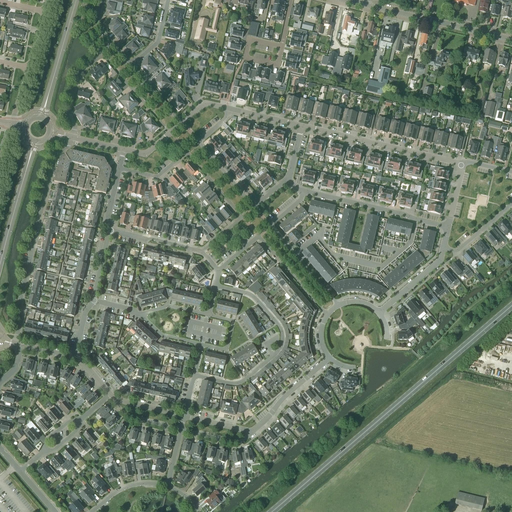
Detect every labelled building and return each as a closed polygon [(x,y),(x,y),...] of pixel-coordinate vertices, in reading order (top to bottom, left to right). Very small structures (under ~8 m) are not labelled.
[(116,0),(116,2),(108,1),(107,4),(109,4),(107,11),(110,11),(109,15),(113,16),(117,15),(117,14),(120,15),(121,12),(119,11),(120,7),(122,7),(123,1),(118,0),(116,0)] [(207,0),(206,8),(211,9),(212,5),(220,7),(221,0),(207,0)] [(227,0),(226,6),(232,8),(233,5),(239,7),(243,8),(243,7),(244,8),(245,0),(227,0)] [(247,11),(253,12),(255,2),(251,1),(251,0),(245,0),(244,8),(248,8),(247,11)] [(264,11),(266,0),(258,0),(258,6),(255,5),(252,16),(258,17),(260,10),(264,11)] [(479,12),(487,13),(489,2),(481,0),(479,12)] [(155,7),(157,8),(158,4),(143,1),(142,4),(146,5),(145,9),(143,9),(143,11),(154,14),(155,7)] [(276,17),(276,20),(282,22),(283,16),(282,16),(283,11),(284,11),(285,8),(284,7),(285,3),(280,2),(277,17),(276,17)] [(292,6),(290,14),(300,16),(303,5),(296,4),(295,7),(292,6)] [(505,8),(503,17),(510,19),(511,16),(511,4),(509,4),(508,8),(505,8)] [(498,16),(500,7),(499,7),(499,6),(497,5),(497,6),(492,5),(490,14),(498,16)] [(170,15),(170,16),(181,19),(183,20),(186,10),(177,8),(176,11),(175,11),(174,11),(172,10),(170,15)] [(307,17),(316,19),(318,11),(314,10),(314,11),(309,10),(307,17)] [(334,24),(331,24),(333,15),(332,14),(330,13),(329,14),(326,14),(324,25),(329,27),(327,36),(331,37),(334,24)] [(9,14),(8,19),(10,19),(15,20),(15,23),(26,25),(27,17),(16,15),(14,15),(9,14)] [(138,22),(137,25),(152,29),(153,25),(151,25),(153,19),(142,16),(141,18),(140,18),(139,22),(138,22)] [(172,28),(181,30),(182,24),(180,24),(181,19),(170,16),(169,18),(170,18),(169,23),(171,24),(172,23),(173,25),(172,28)] [(200,19),(195,40),(204,42),(209,21),(200,19)] [(114,35),(126,26),(124,23),(122,24),(118,20),(116,21),(114,20),(113,20),(111,22),(110,23),(112,25),(109,27),(113,32),(112,33),(114,35)] [(348,30),(347,35),(352,36),(356,37),(356,36),(358,36),(359,32),(357,31),(352,30),(353,28),(354,28),(355,24),(354,23),(355,22),(354,21),(351,20),(350,20),(348,30)] [(249,36),(257,38),(260,24),(252,22),(249,36)] [(378,29),(374,28),(375,24),(369,23),(369,25),(368,25),(366,33),(362,32),(360,41),(365,42),(366,36),(367,36),(368,34),(372,35),(372,36),(376,37),(378,29)] [(151,32),(152,29),(137,25),(137,28),(136,29),(141,29),(139,36),(148,38),(150,32),(151,32)] [(232,25),(231,29),(233,29),(232,36),(242,38),(244,31),(240,30),(241,27),(236,26),(233,25),(232,25)] [(122,42),(130,34),(129,33),(127,34),(125,31),(128,28),(126,26),(114,35),(117,38),(118,37),(122,42)] [(390,28),(384,27),(380,44),(386,45),(390,28)] [(395,29),(390,28),(386,45),(386,44),(392,46),(395,32),(394,32),(395,29)] [(180,36),(181,31),(172,29),(171,31),(170,32),(169,31),(166,30),(165,33),(166,34),(165,38),(176,40),(177,36),(180,36)] [(10,30),(9,34),(10,34),(9,37),(11,38),(23,41),(24,33),(22,32),(22,31),(16,30),(16,31),(13,30),(12,30),(10,30)] [(293,33),(291,39),(302,42),(303,36),(306,36),(307,32),(297,30),(296,33),(293,33)] [(399,34),(395,52),(400,53),(402,44),(410,46),(411,46),(412,47),(414,41),(411,41),(413,33),(407,32),(406,36),(405,36),(405,37),(404,37),(404,35),(399,34)] [(428,37),(422,35),(419,47),(422,48),(422,49),(426,50),(426,51),(428,45),(426,45),(428,37)] [(140,49),(143,46),(141,43),(139,45),(137,42),(138,40),(136,38),(125,47),(127,50),(128,49),(132,54),(139,48),(140,49)] [(230,38),(228,42),(231,43),(229,49),(240,52),(242,45),(238,44),(239,40),(230,38)] [(291,39),(290,46),(293,47),(293,50),(302,53),(303,49),(300,48),(301,44),(302,42),(291,39)] [(164,50),(161,52),(167,60),(173,55),(174,52),(174,51),(176,51),(182,53),(183,52),(183,49),(184,48),(184,45),(178,44),(177,47),(169,45),(166,44),(165,48),(164,50)] [(11,45),(9,53),(20,55),(22,48),(11,45)] [(465,49),(463,57),(466,58),(466,60),(471,61),(472,60),(477,62),(479,52),(478,52),(478,51),(476,51),(475,51),(465,49)] [(483,57),(484,58),(483,63),(490,65),(493,66),(495,54),(493,53),(493,52),(491,52),(491,51),(488,50),(488,51),(486,51),(486,52),(485,51),(483,57)] [(226,51),(225,55),(227,56),(226,62),(236,64),(238,57),(234,57),(235,53),(226,51)] [(288,54),(286,61),(297,63),(298,57),(301,58),(302,54),(292,51),(291,55),(288,54)] [(332,74),(336,75),(339,62),(336,61),(337,55),(333,54),(334,54),(331,53),(331,54),(330,54),(329,59),(323,57),(321,65),(334,68),(332,74)] [(440,64),(442,65),(442,63),(445,64),(445,65),(449,66),(450,64),(450,61),(451,61),(452,55),(441,53),(440,58),(437,57),(436,61),(430,60),(429,66),(435,67),(435,66),(439,67),(440,64)] [(150,54),(148,56),(143,60),(145,62),(140,66),(142,68),(142,69),(144,71),(152,64),(148,60),(152,57),(150,54)] [(508,67),(511,57),(508,56),(506,55),(507,55),(506,54),(504,54),(503,54),(502,54),(501,57),(500,57),(498,63),(500,63),(499,66),(500,66),(500,67),(503,68),(504,67),(505,68),(505,67),(508,67)] [(342,63),(339,62),(336,75),(340,76),(342,70),(348,71),(349,66),(350,66),(351,62),(350,62),(351,59),(344,57),(342,63)] [(206,68),(208,61),(202,60),(202,61),(199,61),(198,63),(201,64),(200,66),(206,68)] [(286,61),(285,68),(288,68),(288,72),(291,73),(297,74),(298,70),(295,69),(297,63),(286,61)] [(156,68),(152,64),(144,71),(146,74),(146,73),(148,75),(153,71),(155,74),(163,67),(161,64),(156,68)] [(244,64),(241,75),(248,77),(247,79),(251,80),(253,71),(250,70),(251,66),(244,64)] [(97,81),(108,71),(103,65),(99,68),(98,66),(89,73),(92,76),(93,77),(93,78),(94,78),(97,81)] [(253,71),(251,80),(255,81),(255,78),(262,80),(264,69),(257,67),(256,71),(253,71)] [(390,70),(381,68),(377,83),(387,85),(388,81),(389,78),(390,70)] [(264,69),(262,80),(267,81),(267,84),(271,85),(273,75),(270,74),(271,71),(264,69)] [(0,70),(0,78),(7,80),(9,73),(0,70)] [(187,87),(188,87),(189,88),(190,88),(191,87),(192,87),(194,87),(193,80),(199,79),(198,73),(192,74),(192,71),(185,72),(187,87)] [(156,85),(158,88),(168,79),(162,72),(157,76),(159,78),(154,82),(156,85)] [(273,75),(271,85),(275,86),(275,83),(282,85),(284,74),(277,72),(276,76),(273,75)] [(168,79),(158,88),(160,90),(161,90),(163,92),(165,90),(167,92),(169,90),(175,86),(176,85),(175,84),(173,82),(172,83),(168,79)] [(116,97),(122,92),(120,90),(123,88),(120,85),(121,84),(118,80),(116,81),(111,85),(117,92),(114,95),(116,97)] [(387,85),(377,83),(368,81),(366,92),(384,96),(387,85)] [(217,87),(218,85),(206,82),(204,91),(211,92),(213,92),(213,93),(219,94),(220,92),(227,94),(229,85),(222,83),(221,88),(217,87)] [(93,96),(96,93),(98,96),(100,94),(98,92),(96,93),(88,83),(83,87),(84,88),(83,90),(80,89),(80,91),(79,92),(79,93),(79,94),(79,95),(78,97),(88,100),(90,95),(93,96)] [(233,87),(231,95),(238,97),(237,100),(245,101),(246,97),(247,97),(248,92),(241,90),(241,89),(233,87)] [(179,90),(177,92),(177,93),(174,95),(176,97),(174,98),(175,100),(172,103),(174,105),(173,106),(179,112),(185,106),(185,105),(184,106),(181,103),(184,101),(183,100),(186,98),(179,90)] [(266,99),(268,93),(261,91),(260,95),(255,94),(255,95),(254,95),(253,99),(253,102),(253,103),(258,104),(261,104),(262,99),(266,99),(265,101),(266,101),(266,99)] [(274,94),(268,93),(266,99),(269,100),(268,106),(271,107),(271,108),(275,109),(275,108),(276,108),(277,105),(278,105),(279,101),(278,100),(273,98),(274,94)] [(124,108),(125,107),(134,99),(132,97),(131,98),(129,95),(124,99),(122,97),(118,101),(124,108)] [(286,109),(286,110),(288,111),(291,112),(294,97),(286,95),(283,108),(286,109)] [(296,111),(298,112),(301,99),(294,97),(291,112),(294,112),(295,113),(296,111)] [(484,102),(481,116),(484,117),(484,118),(489,119),(492,120),(492,119),(495,120),(497,109),(498,109),(499,106),(500,101),(500,99),(496,98),(495,100),(494,105),(484,102)] [(136,102),(134,99),(125,107),(127,110),(126,111),(131,116),(137,111),(134,108),(137,105),(135,102),(136,102)] [(302,114),(305,115),(309,100),(301,99),(298,112),(301,112),(301,114),(302,114)] [(116,103),(114,100),(108,105),(111,108),(116,103)] [(310,115),(313,115),(316,102),(309,100),(305,115),(308,116),(310,116),(310,115)] [(317,118),(320,118),(323,104),(316,102),(313,115),(316,116),(315,117),(317,118)] [(77,117),(79,120),(88,114),(90,113),(85,105),(81,104),(76,108),(75,109),(77,112),(78,112),(79,113),(76,114),(78,117),(77,117)] [(325,118),(327,119),(330,106),(323,104),(320,118),(323,119),(324,120),(325,118)] [(331,121),(334,122),(338,107),(330,106),(327,119),(330,119),(330,121),(331,121)] [(339,122),(342,122),(345,109),(338,107),(334,122),(337,123),(338,123),(339,123),(339,122)] [(346,125),(349,125),(352,111),(345,109),(342,122),(345,123),(344,124),(346,125)] [(495,120),(495,121),(502,123),(505,111),(501,110),(498,109),(497,109),(495,120)] [(354,125),(357,126),(360,113),(352,111),(349,125),(352,126),(354,126),(354,125)] [(511,114),(505,112),(503,120),(510,122),(511,114)] [(361,128),(364,129),(367,114),(360,113),(357,126),(359,126),(359,128),(361,128)] [(88,122),(89,124),(90,125),(95,122),(96,119),(95,117),(91,119),(88,114),(79,120),(80,123),(81,122),(83,125),(88,122)] [(374,116),(367,114),(364,129),(367,130),(367,129),(368,130),(369,128),(371,129),(374,116)] [(103,132),(106,132),(109,119),(100,117),(98,123),(101,124),(100,130),(103,131),(103,132)] [(377,131),(377,132),(379,132),(382,133),(385,119),(377,117),(374,130),(377,131)] [(117,128),(117,124),(118,122),(109,119),(106,132),(109,133),(109,132),(112,133),(113,127),(117,128)] [(155,132),(159,129),(156,125),(155,126),(150,119),(145,124),(144,123),(141,126),(142,132),(144,134),(147,132),(150,130),(153,133),(155,131),(155,132)] [(387,133),(389,133),(392,120),(385,119),(382,133),(385,134),(386,134),(387,133)] [(393,136),(396,137),(400,122),(392,120),(389,133),(392,134),(392,135),(393,136)] [(121,122),(120,124),(120,128),(123,129),(121,135),(124,136),(124,137),(127,137),(130,127),(129,126),(126,126),(126,124),(121,122)] [(239,122),(238,124),(238,125),(237,129),(236,134),(242,136),(242,133),(244,123),(239,122)] [(401,136),(404,137),(407,124),(400,122),(396,137),(399,137),(401,138),(401,136)] [(242,133),(242,136),(247,137),(246,139),(250,140),(250,138),(252,131),(249,130),(249,128),(249,126),(250,126),(250,125),(250,124),(249,124),(244,123),(244,124),(242,133)] [(130,127),(127,137),(130,138),(130,137),(133,138),(134,134),(135,132),(138,133),(142,134),(142,132),(141,126),(139,127),(130,124),(129,126),(130,127)] [(408,139),(411,140),(414,125),(407,124),(404,137),(407,137),(406,139),(408,139)] [(416,140),(418,140),(421,127),(414,125),(411,140),(414,141),(415,141),(416,140)] [(256,126),(256,128),(256,130),(255,130),(255,132),(252,131),(250,138),(259,140),(260,137),(262,127),(257,126),(256,126)] [(260,137),(259,140),(268,142),(269,135),(266,135),(267,132),(266,132),(267,131),(267,129),(267,128),(262,127),(260,137)] [(422,143),(425,144),(429,129),(421,127),(418,140),(421,141),(421,142),(422,143)] [(430,143),(433,144),(436,131),(429,129),(425,144),(429,144),(430,144),(430,143)] [(274,130),(274,131),(273,132),(273,134),(272,136),(269,135),(268,142),(277,144),(279,131),(274,130)] [(284,135),(285,133),(284,132),(279,131),(277,144),(282,145),(281,147),(285,148),(287,139),(284,139),(284,136),(284,135)] [(437,146),(440,147),(443,132),(436,131),(433,144),(436,144),(435,146),(437,146)] [(445,147),(448,147),(451,134),(443,132),(440,147),(443,148),(445,148),(445,147)] [(452,150),(455,150),(458,136),(451,134),(448,147),(450,148),(450,149),(452,150)] [(465,138),(458,136),(455,150),(458,151),(459,151),(460,150),(462,151),(465,138)] [(210,143),(208,144),(208,145),(212,149),(219,142),(216,137),(214,139),(211,142),(210,143)] [(489,159),(491,151),(495,152),(498,139),(493,137),(491,145),(485,143),(485,145),(484,145),(483,149),(484,149),(482,157),(489,159)] [(307,145),(305,154),(309,155),(309,153),(315,154),(318,140),(313,139),(312,139),(312,140),(312,141),(311,143),(311,145),(307,145)] [(501,140),(498,139),(495,152),(494,153),(498,154),(496,160),(503,162),(504,159),(505,159),(506,155),(505,155),(507,149),(503,148),(504,145),(500,144),(501,140)] [(323,142),(318,140),(315,154),(320,155),(319,157),(323,158),(325,149),(322,148),(323,146),(322,146),(323,144),(323,142)] [(216,153),(217,151),(218,150),(220,149),(222,151),(227,147),(225,144),(223,146),(219,142),(212,149),(215,152),(215,153),(216,153)] [(471,147),(469,154),(471,154),(470,155),(474,156),(474,155),(476,156),(479,144),(472,142),(472,143),(470,142),(469,147),(471,147)] [(227,147),(222,151),(224,154),(223,155),(221,156),(220,157),(220,158),(223,162),(233,154),(229,150),(233,147),(230,144),(227,147)] [(332,144),(331,146),(331,148),(330,150),(327,149),(325,157),(329,158),(329,155),(334,156),(335,156),(337,145),(332,144)] [(343,146),(342,146),(337,145),(335,156),(334,156),(334,159),(339,160),(339,162),(343,163),(345,153),(341,153),(342,150),(342,149),(343,147),(343,146)] [(351,149),(351,151),(350,152),(350,154),(346,154),(345,161),(353,163),(357,150),(352,148),(351,149)] [(362,151),(357,150),(353,163),(362,165),(364,158),(361,157),(361,155),(362,153),(362,152),(362,151)] [(72,151),(68,154),(60,158),(58,168),(68,170),(69,162),(71,161),(79,163),(78,164),(93,168),(93,167),(101,168),(102,170),(100,178),(110,180),(112,171),(105,159),(72,151)] [(277,154),(267,152),(266,156),(268,157),(267,163),(278,165),(281,166),(282,160),(282,159),(280,159),(278,159),(278,158),(276,158),(277,154)] [(371,153),(370,154),(370,155),(370,157),(369,159),(366,158),(364,166),(373,168),(376,154),(371,153)] [(233,154),(223,162),(227,166),(228,166),(229,165),(230,164),(232,162),(234,165),(239,161),(237,158),(233,154)] [(381,156),(381,155),(376,154),(373,168),(378,169),(378,171),(381,172),(384,163),(380,162),(381,159),(381,158),(382,156),(381,156)] [(390,158),(390,160),(389,161),(389,164),(385,163),(384,170),(387,171),(388,169),(393,170),(396,159),(391,158),(390,158)] [(401,160),(396,159),(393,170),(392,172),(401,175),(403,167),(400,166),(400,164),(401,162),(401,161),(401,160)] [(232,172),(235,176),(245,167),(239,161),(234,165),(236,167),(234,169),(233,170),(232,171),(232,172)] [(409,163),(409,164),(409,166),(408,168),(405,168),(403,175),(412,177),(415,163),(410,162),(409,163)] [(193,175),(197,171),(194,167),(194,166),(192,163),(191,164),(190,163),(185,167),(187,170),(185,172),(191,180),(195,184),(198,181),(193,175)] [(420,165),(415,163),(412,177),(417,179),(421,179),(422,172),(419,171),(420,169),(420,167),(421,165),(420,165)] [(239,180),(241,179),(240,179),(242,178),(244,176),(246,179),(252,173),(250,170),(248,171),(245,167),(235,176),(238,180),(239,180)] [(444,169),(435,167),(434,171),(436,172),(434,178),(446,181),(448,181),(450,175),(449,175),(449,174),(447,174),(446,174),(443,173),(444,169)] [(57,173),(55,172),(54,177),(56,177),(55,182),(65,185),(69,170),(68,170),(58,168),(57,173)] [(272,182),(271,181),(270,180),(270,179),(269,178),(271,175),(266,169),(263,171),(264,173),(260,176),(269,186),(272,183),(272,182)] [(302,183),(302,184),(307,185),(311,171),(302,169),(300,176),(303,177),(303,180),(302,181),(302,183)] [(313,186),(313,185),(314,184),(313,184),(314,182),(314,180),(318,181),(320,173),(316,172),(315,175),(310,173),(311,171),(307,185),(312,186),(313,186)] [(178,173),(174,176),(182,184),(186,181),(188,183),(191,180),(185,172),(182,174),(180,172),(178,173)] [(81,173),(78,188),(83,189),(86,174),(81,173)] [(321,174),(319,181),(323,182),(322,184),(322,186),(321,187),(321,188),(322,188),(327,189),(329,178),(330,176),(325,174),(321,174)] [(89,185),(90,180),(89,180),(90,178),(92,178),(95,179),(95,176),(88,175),(87,180),(88,180),(87,185),(89,185)] [(173,185),(170,187),(175,197),(180,192),(177,188),(182,184),(174,176),(171,179),(170,180),(174,185),(173,185)] [(264,190),(269,186),(260,176),(253,182),(257,187),(260,185),(261,187),(262,188),(263,190),(264,190)] [(341,193),(346,194),(349,180),(344,179),(345,177),(341,176),(339,186),(342,186),(342,189),(341,190),(341,192),(341,193)] [(95,192),(106,194),(107,189),(109,190),(110,185),(108,185),(110,180),(100,178),(99,177),(95,192)] [(333,190),(333,188),(333,187),(334,185),(337,185),(339,178),(335,177),(335,179),(329,178),(327,189),(332,191),(332,190),(333,190)] [(447,186),(445,185),(443,185),(441,184),(442,181),(432,178),(431,182),(433,183),(432,189),(443,192),(446,192),(447,186)] [(352,195),(352,193),(353,191),(353,189),(357,190),(358,182),(349,180),(346,194),(351,195),(352,195)] [(361,197),(366,199),(369,185),(364,184),(364,182),(361,181),(358,190),(362,191),(361,193),(361,195),(360,197),(361,197)] [(127,193),(137,195),(140,184),(135,183),(135,184),(133,183),(132,186),(129,186),(127,193)] [(202,198),(211,190),(210,189),(208,186),(207,187),(204,183),(200,186),(198,188),(195,191),(193,192),(195,195),(198,193),(202,198)] [(144,185),(140,184),(137,195),(143,197),(143,198),(149,200),(149,192),(145,192),(144,192),(146,186),(144,186),(144,185)] [(163,185),(158,186),(161,197),(163,198),(165,197),(165,196),(167,195),(168,198),(175,197),(170,187),(167,189),(166,189),(165,185),(163,185)] [(371,200),(372,199),(372,198),(372,196),(373,194),(376,195),(378,187),(369,185),(366,199),(371,200)] [(155,198),(161,197),(158,186),(154,187),(152,188),(153,192),(152,192),(149,192),(149,200),(155,198)] [(380,202),(385,203),(388,192),(383,191),(383,188),(380,187),(378,195),(381,196),(381,198),(380,200),(380,201),(380,202)] [(391,204),(391,202),(392,201),(392,198),(396,199),(398,190),(394,189),(394,191),(389,190),(388,192),(385,203),(390,204),(391,204)] [(215,200),(217,198),(216,197),(214,194),(211,190),(202,198),(199,200),(202,203),(204,201),(208,206),(215,200)] [(443,204),(444,198),(444,197),(442,197),(440,196),(438,196),(439,192),(430,190),(429,194),(431,194),(429,200),(441,203),(443,204)] [(400,206),(400,207),(405,208),(408,194),(399,192),(397,199),(401,200),(400,203),(400,204),(399,206),(400,206)] [(410,209),(410,208),(411,207),(411,205),(412,203),(415,204),(417,194),(414,193),(413,195),(408,194),(405,208),(410,209)] [(103,197),(94,195),(91,194),(90,199),(93,200),(101,202),(103,197)] [(54,196),(53,202),(64,204),(66,199),(63,198),(54,196)] [(53,202),(52,207),(63,210),(64,204),(53,202)] [(309,213),(308,214),(308,215),(310,217),(310,216),(311,216),(312,213),(314,213),(316,203),(311,202),(309,212),(309,213)] [(441,209),(440,208),(439,208),(438,208),(436,207),(436,203),(429,202),(426,212),(438,215),(440,215),(442,209),(441,209)] [(52,207),(50,212),(62,215),(63,210),(52,207)] [(232,215),(226,208),(221,212),(217,208),(214,211),(218,214),(224,222),(228,218),(228,219),(231,216),(232,215)] [(280,227),(286,234),(308,215),(302,208),(280,227)] [(345,210),(344,215),(353,218),(355,213),(336,208),(345,210)] [(58,220),(61,220),(62,215),(50,212),(49,218),(58,220)] [(128,223),(131,224),(132,216),(133,216),(133,213),(130,212),(129,215),(123,214),(122,219),(121,219),(120,223),(121,223),(120,224),(127,226),(128,223)] [(223,222),(224,222),(218,214),(213,218),(210,214),(207,217),(209,219),(217,228),(220,225),(221,225),(223,223),(223,222)] [(135,228),(139,229),(142,218),(134,216),(133,216),(132,216),(131,224),(134,224),(133,227),(135,228)] [(149,230),(159,232),(161,223),(155,222),(157,217),(153,216),(149,230)] [(318,225),(317,224),(310,216),(310,217),(308,218),(314,225),(311,228),(302,235),(304,237),(318,225)] [(150,228),(152,220),(142,218),(139,229),(144,230),(146,230),(147,227),(150,228)] [(161,223),(159,232),(169,235),(171,225),(171,223),(165,222),(166,219),(163,218),(162,218),(161,223)] [(209,219),(204,223),(202,221),(199,223),(209,235),(213,231),(216,229),(217,228),(209,219)] [(57,222),(48,220),(47,226),(56,228),(57,222)] [(169,235),(178,237),(181,226),(175,224),(176,221),(172,220),(171,223),(171,225),(169,235)] [(511,227),(511,228),(510,227),(509,227),(504,221),(498,226),(500,229),(500,230),(502,233),(503,232),(506,235),(509,233),(510,235),(511,232),(511,227)] [(178,237),(188,239),(191,228),(185,226),(185,223),(182,223),(182,222),(181,226),(178,237)] [(198,241),(200,230),(194,229),(195,225),(193,224),(193,225),(191,225),(191,228),(188,239),(198,241)] [(425,231),(424,236),(433,238),(435,233),(416,229),(416,232),(418,233),(419,230),(425,231)] [(295,245),(302,239),(295,231),(294,232),(293,231),(290,234),(291,235),(288,237),(295,245)] [(494,231),(489,235),(489,234),(486,237),(494,247),(497,245),(498,246),(502,242),(504,244),(507,242),(500,233),(497,236),(494,231)] [(493,252),(489,247),(486,250),(480,243),(478,245),(477,244),(474,247),(475,248),(474,248),(476,250),(475,251),(477,254),(478,253),(481,256),(484,254),(485,254),(486,254),(488,256),(493,252)] [(257,248),(255,249),(261,256),(262,257),(266,254),(258,245),(256,247),(257,248)] [(302,253),(306,257),(314,251),(310,247),(303,253),(302,253)] [(50,250),(42,248),(41,253),(49,255),(52,256),(54,250),(50,250)] [(118,248),(117,254),(125,256),(128,256),(129,250),(118,248)] [(140,254),(139,259),(142,260),(142,258),(148,259),(150,250),(144,249),(143,255),(140,254)] [(253,250),(250,252),(257,260),(261,256),(255,249),(253,251),(253,250)] [(421,251),(417,253),(417,254),(423,260),(430,255),(430,252),(421,250),(421,251)] [(306,257),(309,261),(317,255),(314,251),(306,257)] [(249,254),(247,256),(253,263),(257,260),(250,252),(248,254),(249,254)] [(462,257),(469,265),(471,267),(480,260),(476,255),(473,257),(468,252),(462,257)] [(165,254),(160,253),(158,261),(157,264),(162,266),(163,263),(165,254)] [(417,253),(413,256),(419,263),(423,260),(417,254),(417,253)] [(309,261),(312,265),(320,258),(317,255),(309,261)] [(245,256),(243,258),(250,267),(251,268),(255,265),(253,263),(247,256),(246,257),(245,256)] [(413,256),(409,259),(416,267),(419,263),(413,256)] [(187,271),(188,265),(185,265),(187,259),(181,258),(179,266),(185,268),(184,270),(187,271)] [(241,261),(240,263),(246,270),(250,267),(243,258),(241,260),(241,261)] [(312,265),(316,268),(323,262),(320,258),(312,265)] [(409,259),(406,262),(412,270),(416,267),(409,259)] [(316,268),(319,272),(326,265),(323,262),(316,268)] [(406,262),(402,265),(408,273),(412,270),(406,262)] [(457,262),(451,267),(453,270),(453,271),(455,274),(456,273),(458,276),(463,272),(465,274),(469,279),(473,275),(466,267),(463,269),(457,262)] [(237,263),(235,265),(236,266),(243,274),(246,270),(240,263),(238,264),(237,263)] [(190,264),(189,270),(190,272),(191,272),(195,276),(204,270),(204,269),(201,267),(201,268),(199,265),(197,267),(195,265),(190,264)] [(319,272),(322,275),(329,269),(326,265),(319,272)] [(402,265),(398,268),(405,276),(408,273),(402,265)] [(238,278),(243,274),(236,266),(233,268),(233,269),(231,271),(232,272),(229,274),(235,278),(236,276),(238,278)] [(271,269),(269,272),(271,274),(270,274),(274,279),(282,272),(281,272),(280,271),(281,270),(278,267),(276,269),(273,271),(271,269)] [(398,268),(395,272),(401,279),(405,276),(398,268)] [(322,275),(325,279),(332,273),(329,269),(322,275)] [(204,277),(206,275),(205,273),(205,272),(204,270),(195,276),(198,281),(198,282),(200,284),(204,281),(203,279),(204,277)] [(36,272),(35,278),(43,280),(45,274),(36,272)] [(285,275),(282,272),(274,279),(277,282),(275,284),(277,285),(278,284),(286,277),(284,276),(285,275)] [(395,272),(391,275),(398,282),(401,279),(395,272)] [(442,276),(441,277),(449,286),(452,283),(455,286),(456,285),(460,282),(454,276),(451,278),(446,272),(445,274),(444,273),(442,275),(442,276)] [(336,277),(332,273),(325,279),(328,283),(336,277)] [(237,279),(235,278),(229,274),(228,279),(227,278),(226,281),(225,281),(225,285),(235,287),(237,279)] [(391,275),(388,278),(394,285),(398,282),(391,275)] [(278,284),(283,289),(290,282),(288,280),(289,280),(286,277),(278,284)] [(388,278),(384,281),(390,288),(390,289),(394,285),(388,278)] [(435,281),(429,286),(432,289),(432,290),(434,292),(435,292),(438,295),(441,292),(443,294),(448,290),(443,285),(441,287),(435,281)] [(283,289),(287,293),(295,287),(294,286),(294,287),(292,285),(293,285),(290,282),(283,289)] [(337,294),(338,294),(341,293),(338,284),(336,284),(333,285),(331,283),(329,284),(338,294),(337,294)] [(372,284),(371,284),(368,293),(369,294),(372,295),(376,286),(374,285),(372,284)] [(376,284),(376,286),(372,295),(375,296),(376,297),(381,288),(382,287),(376,284)] [(108,290),(114,292),(113,295),(119,296),(119,293),(116,292),(118,287),(109,285),(108,290)] [(287,293),(291,298),(299,291),(298,291),(298,292),(297,290),(295,287),(287,293)] [(388,288),(385,290),(383,290),(381,288),(376,297),(377,297),(379,299),(379,298),(389,289),(388,288)] [(167,289),(157,292),(160,302),(164,301),(164,300),(167,300),(166,297),(169,296),(167,289)] [(438,300),(431,293),(429,295),(425,290),(418,295),(423,300),(422,301),(425,304),(426,304),(429,302),(432,305),(438,300)] [(291,298),(288,300),(292,304),(293,303),(302,295),(299,291),(291,298)] [(157,292),(151,293),(154,303),(157,303),(160,302),(157,292)] [(151,293),(145,295),(144,295),(145,296),(148,306),(151,305),(151,304),(154,303),(151,293)] [(144,307),(148,306),(145,296),(143,297),(142,294),(135,296),(137,305),(140,304),(141,307),(144,306),(144,307)] [(305,299),(302,295),(293,303),(296,307),(305,299)] [(304,300),(296,307),(299,311),(302,309),(309,303),(305,299),(304,300)] [(422,309),(413,300),(411,302),(410,302),(407,304),(408,305),(407,306),(412,312),(409,315),(412,318),(414,320),(414,321),(424,312),(422,309)] [(302,309),(299,311),(303,314),(304,314),(305,313),(312,307),(309,303),(302,309)] [(305,313),(314,317),(315,315),(316,313),(317,311),(316,312),(312,307),(305,313)] [(403,307),(398,311),(398,312),(399,315),(394,316),(397,326),(404,324),(401,314),(406,310),(403,307)] [(249,311),(241,316),(242,319),(243,318),(244,320),(252,315),(249,311)] [(103,313),(101,319),(110,321),(110,320),(112,321),(113,315),(111,315),(103,313)] [(302,319),(311,322),(312,320),(313,320),(313,318),(314,317),(305,313),(303,319),(302,319)] [(245,323),(246,325),(255,320),(252,315),(244,320),(246,322),(245,323)] [(311,327),(311,325),(310,324),(311,322),(302,319),(299,320),(299,322),(301,322),(300,326),(310,328),(311,327)] [(249,327),(250,329),(257,324),(255,320),(246,325),(248,328),(249,327)] [(27,321),(25,332),(30,333),(33,322),(27,321)] [(30,333),(35,335),(37,326),(38,323),(33,322),(30,333)] [(37,326),(35,335),(41,336),(43,327),(43,324),(44,324),(38,322),(38,323),(37,326)] [(135,324),(133,322),(127,328),(130,331),(132,329),(136,333),(143,326),(140,323),(140,324),(137,322),(135,324)] [(250,331),(252,334),(260,328),(257,324),(250,329),(251,331),(250,331)] [(411,333),(413,332),(410,329),(411,328),(408,325),(404,329),(404,333),(399,333),(399,340),(409,340),(409,339),(413,335),(411,333)] [(145,329),(146,329),(143,326),(136,333),(135,334),(140,339),(147,331),(145,329)] [(56,340),(62,341),(64,332),(64,330),(65,329),(59,328),(56,340)] [(255,338),(263,333),(260,328),(252,334),(253,336),(254,335),(255,338)] [(66,330),(64,330),(64,332),(62,341),(61,342),(64,343),(64,341),(67,342),(70,332),(67,331),(66,330)] [(150,332),(149,333),(147,331),(140,339),(145,343),(153,335),(150,332)] [(152,350),(157,344),(155,342),(157,340),(155,338),(156,337),(153,335),(145,343),(152,350)] [(251,346),(249,347),(254,356),(258,353),(254,345),(252,347),(251,346)] [(301,347),(303,354),(311,351),(311,350),(311,348),(310,348),(309,345),(300,347),(301,347)] [(247,350),(245,351),(250,358),(254,356),(249,347),(246,349),(247,350)] [(242,351),(240,353),(245,361),(250,358),(245,351),(243,352),(242,351)] [(303,354),(302,354),(308,361),(313,357),(314,357),(313,355),(312,353),(311,351),(303,354)] [(238,355),(236,356),(241,364),(245,361),(240,353),(237,354),(238,355)] [(302,354),(298,357),(304,364),(308,361),(302,354)] [(97,360),(101,365),(108,359),(104,355),(97,360)] [(231,358),(236,367),(241,364),(236,356),(234,358),(234,357),(231,358)] [(298,357),(294,361),(300,368),(304,364),(298,357)] [(101,365),(105,369),(111,364),(108,359),(101,365)] [(22,366),(26,368),(25,371),(31,373),(30,376),(34,377),(37,365),(33,364),(34,362),(33,362),(33,361),(28,360),(28,361),(27,364),(22,363),(22,366)] [(297,371),(300,368),(294,361),(291,364),(297,371)] [(39,370),(39,373),(44,375),(44,376),(47,377),(48,373),(49,368),(50,366),(47,365),(46,365),(42,363),(41,364),(40,366),(39,370)] [(290,363),(286,366),(293,374),(297,371),(291,364),(290,363)] [(105,369),(109,374),(115,368),(111,364),(105,369)] [(53,367),(52,369),(49,368),(48,373),(47,377),(47,379),(56,381),(59,368),(58,368),(58,367),(53,366),(53,367)] [(286,366),(282,370),(289,378),(293,374),(286,366)] [(109,374),(112,378),(119,372),(115,368),(109,374)] [(70,375),(71,373),(71,372),(67,370),(66,370),(61,378),(66,381),(65,382),(68,384),(72,376),(70,375)] [(282,370),(278,373),(285,381),(289,378),(282,370)] [(112,378),(116,383),(123,377),(119,372),(112,378)] [(335,384),(339,377),(336,375),(336,374),(333,372),(332,373),(329,372),(326,378),(326,379),(324,380),(329,386),(330,385),(331,384),(332,385),(333,385),(334,385),(335,384)] [(278,373),(274,376),(281,384),(285,381),(278,373)] [(68,384),(66,386),(69,388),(71,386),(76,389),(81,379),(81,378),(77,376),(76,376),(75,378),(72,376),(68,384)] [(274,376),(271,380),(277,388),(281,384),(274,376)] [(116,383),(120,387),(127,381),(123,377),(116,383)] [(342,380),(340,384),(343,390),(349,391),(349,388),(353,389),(353,387),(357,387),(357,386),(360,386),(360,381),(357,381),(357,380),(354,380),(354,379),(350,378),(350,379),(346,379),(346,380),(342,380)] [(25,392),(27,383),(25,382),(15,380),(15,383),(12,383),(11,388),(11,389),(22,391),(25,392)] [(271,380),(267,383),(273,391),(277,388),(271,380)] [(327,401),(330,398),(324,392),(328,389),(320,380),(317,382),(317,383),(315,385),(321,392),(320,393),(327,401)] [(133,391),(139,393),(141,384),(136,383),(136,382),(133,381),(131,387),(134,388),(133,391)] [(267,383),(263,386),(263,387),(264,387),(270,394),(273,391),(267,383)] [(86,385),(78,392),(81,396),(80,397),(83,400),(90,394),(88,391),(90,389),(90,388),(87,385),(86,385)] [(264,387),(263,387),(260,391),(266,398),(270,394),(264,387)] [(254,390),(249,395),(251,398),(249,399),(255,406),(258,404),(258,403),(260,401),(258,399),(260,397),(261,396),(256,390),(255,391),(254,390)] [(309,403),(310,404),(313,401),(315,402),(316,401),(318,403),(322,400),(318,395),(313,390),(310,393),(309,391),(306,393),(303,395),(304,396),(303,396),(305,398),(309,403)] [(16,399),(17,394),(7,392),(6,396),(4,396),(3,401),(3,402),(14,404),(15,398),(16,399)] [(81,401),(83,404),(86,401),(90,406),(98,398),(95,394),(94,394),(92,396),(90,394),(83,400),(81,401)] [(67,415),(72,410),(67,404),(70,402),(66,398),(63,400),(65,402),(60,407),(67,415)] [(295,403),(297,406),(301,410),(306,406),(306,405),(309,403),(305,398),(302,400),(300,399),(298,401),(297,400),(295,402),(295,403)] [(241,405),(241,406),(243,414),(249,409),(250,410),(252,408),(253,409),(255,406),(249,399),(244,403),(242,401),(240,403),(241,404),(241,405)] [(222,401),(220,408),(223,409),(222,412),(225,413),(229,414),(231,403),(222,401)] [(236,415),(236,413),(243,414),(241,406),(231,403),(229,414),(232,415),(233,414),(236,415)] [(17,413),(18,409),(4,406),(3,410),(1,409),(1,410),(0,411),(0,415),(10,418),(12,412),(17,413)] [(287,412),(291,416),(291,415),(294,420),(294,419),(300,415),(298,414),(302,411),(301,410),(297,406),(294,409),(293,407),(290,409),(287,411),(288,411),(287,412)] [(61,413),(55,407),(47,414),(56,424),(61,420),(57,416),(61,413)] [(104,409),(102,407),(99,410),(101,412),(98,414),(101,419),(99,420),(102,423),(109,416),(110,416),(108,413),(110,412),(108,410),(109,410),(107,407),(106,408),(106,407),(104,409)] [(38,424),(45,433),(51,428),(49,426),(51,424),(47,419),(42,413),(40,415),(43,419),(38,424)] [(287,428),(292,423),(295,420),(294,419),(294,420),(291,415),(291,416),(288,418),(286,417),(284,419),(283,418),(281,420),(281,421),(283,424),(287,428)] [(110,416),(109,416),(102,423),(104,425),(105,424),(107,423),(110,428),(118,421),(117,421),(118,420),(115,417),(114,417),(114,416),(112,418),(110,416)] [(13,427),(14,423),(2,420),(1,424),(0,423),(0,429),(9,432),(10,426),(13,427)] [(25,431),(34,442),(35,442),(36,442),(38,441),(38,439),(40,437),(34,431),(37,428),(31,422),(27,426),(28,428),(25,431)] [(273,429),(274,431),(275,431),(279,436),(280,437),(285,433),(284,431),(288,428),(287,428),(283,424),(280,426),(278,425),(276,427),(276,426),(273,428),(274,429),(273,429)] [(114,429),(109,434),(111,435),(110,436),(113,438),(114,437),(116,435),(121,438),(127,428),(126,428),(126,427),(122,425),(121,425),(120,427),(118,425),(115,430),(114,429)] [(138,445),(140,434),(137,433),(138,431),(137,431),(138,430),(133,429),(133,430),(132,429),(129,440),(135,442),(135,444),(138,445)] [(20,439),(24,435),(21,432),(20,430),(15,434),(17,436),(20,439)] [(99,445),(103,442),(97,434),(94,436),(89,431),(88,431),(87,432),(87,433),(84,435),(92,445),(96,442),(99,445)] [(265,436),(265,437),(266,438),(270,443),(271,445),(277,440),(280,437),(279,436),(275,431),(274,431),(271,434),(270,432),(268,434),(267,433),(265,436)] [(147,444),(150,434),(149,434),(149,433),(145,432),(144,432),(143,434),(140,434),(138,445),(141,446),(142,443),(147,444)] [(158,447),(162,448),(162,444),(163,444),(163,440),(160,440),(161,436),(156,435),(155,435),(153,445),(159,446),(158,447)] [(161,448),(160,450),(164,451),(164,450),(170,451),(170,449),(171,449),(173,439),(172,439),(173,439),(168,437),(168,438),(167,438),(166,441),(163,440),(163,444),(162,444),(162,448),(161,448)] [(267,446),(270,443),(266,438),(263,441),(261,439),(259,441),(256,443),(257,444),(256,444),(263,452),(268,447),(267,446)] [(86,453),(91,449),(86,442),(83,445),(79,440),(78,442),(77,441),(75,443),(75,444),(74,445),(81,453),(84,451),(86,453)] [(27,457),(33,451),(25,441),(18,447),(27,457)] [(188,456),(191,457),(191,455),(192,451),(193,448),(190,447),(191,443),(190,443),(186,442),(185,442),(183,452),(188,453),(188,456)] [(192,451),(191,455),(194,456),(193,457),(199,458),(200,456),(201,456),(203,446),(202,446),(197,445),(195,452),(192,451)] [(213,460),(213,461),(216,462),(217,457),(214,457),(216,449),(215,449),(211,448),(210,448),(207,459),(213,460)] [(245,453),(242,454),(245,468),(248,467),(247,462),(253,461),(251,450),(250,450),(250,449),(245,450),(246,451),(245,451),(245,453)] [(76,462),(80,458),(75,452),(73,454),(69,450),(63,454),(70,462),(74,459),(76,462)] [(215,464),(215,467),(220,468),(221,462),(225,463),(228,452),(227,452),(222,450),(222,451),(221,454),(218,453),(217,457),(216,462),(215,464)] [(242,468),(245,468),(242,454),(239,454),(239,452),(238,452),(234,453),(233,453),(235,464),(241,463),(242,468)] [(164,474),(166,462),(163,462),(164,458),(152,456),(152,460),(158,461),(156,472),(164,474)] [(64,471),(65,469),(68,472),(72,469),(67,464),(65,462),(64,460),(61,462),(57,457),(51,462),(58,469),(61,467),(64,471)] [(131,467),(135,467),(134,460),(128,461),(128,465),(122,466),(123,474),(124,475),(125,478),(133,476),(131,467)] [(115,471),(118,470),(116,463),(112,465),(114,467),(106,471),(107,474),(107,475),(108,477),(110,482),(118,478),(115,471)] [(141,463),(136,464),(137,470),(140,470),(141,476),(148,475),(148,472),(150,471),(150,465),(147,465),(142,466),(141,463)] [(53,482),(59,477),(54,471),(51,474),(44,465),(38,470),(39,471),(39,472),(40,474),(41,474),(47,480),(50,478),(53,482)] [(189,482),(193,476),(193,475),(188,472),(186,475),(183,473),(181,476),(179,475),(177,478),(179,479),(177,482),(183,486),(186,481),(187,481),(189,482)] [(107,492),(108,491),(104,487),(106,486),(98,477),(93,481),(96,484),(93,486),(102,496),(105,494),(106,494),(107,493),(107,492)] [(205,485),(205,484),(206,482),(202,477),(200,479),(196,483),(199,487),(193,492),(194,492),(194,493),(195,495),(196,494),(198,497),(206,490),(203,487),(205,485)] [(94,493),(87,485),(85,487),(88,490),(81,495),(82,496),(81,496),(84,500),(85,499),(89,504),(95,500),(91,496),(94,493)] [(75,504),(70,509),(72,511),(81,511),(84,510),(77,502),(76,501),(71,496),(74,493),(73,493),(71,491),(67,495),(75,504)] [(213,510),(221,503),(217,499),(221,496),(217,491),(211,496),(213,499),(207,503),(213,510)] [(458,493),(455,505),(481,511),(484,499),(458,493)]
